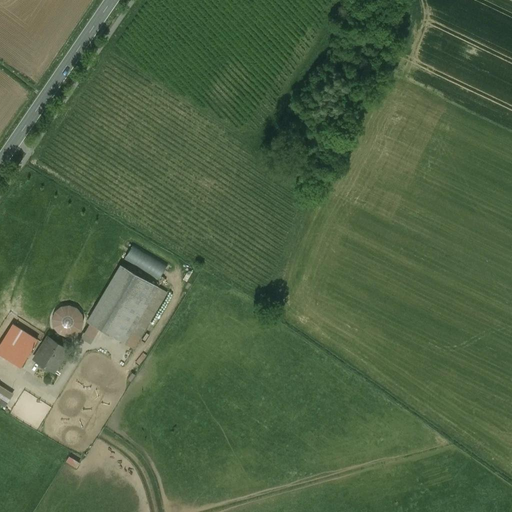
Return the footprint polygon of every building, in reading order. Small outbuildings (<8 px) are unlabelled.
[(120,265),(87,322),(124,344),(158,287),(120,265)] [(13,324),(0,343),(0,353),(19,366),(37,340),(34,338),(13,324)] [(48,336),(33,360),(52,372),(67,348),(48,336)] [(0,385),(0,404),(3,406),(12,393),(0,385)] [(76,467),(79,461),(67,455),(64,461),(76,467)]
